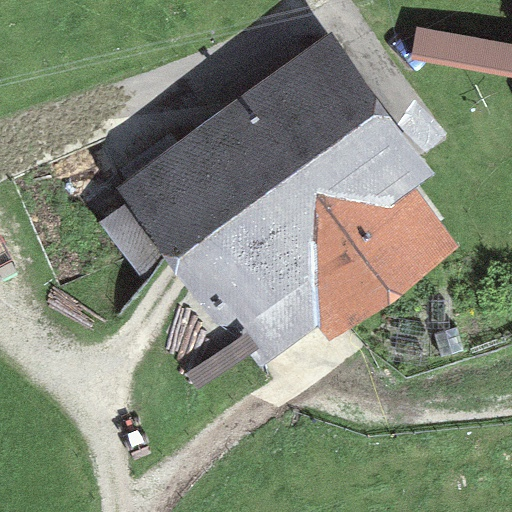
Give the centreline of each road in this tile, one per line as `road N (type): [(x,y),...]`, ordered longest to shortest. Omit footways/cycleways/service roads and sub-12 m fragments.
road 1 (track): [(134,511),(212,432),(274,388),(313,381),(414,399),(511,402)]
road 2 (track): [(0,335),(57,379),(91,379),(110,368),(166,284)]
road 3 (track): [(91,379),(122,511)]
road 4 (track): [(0,135),(121,95)]
